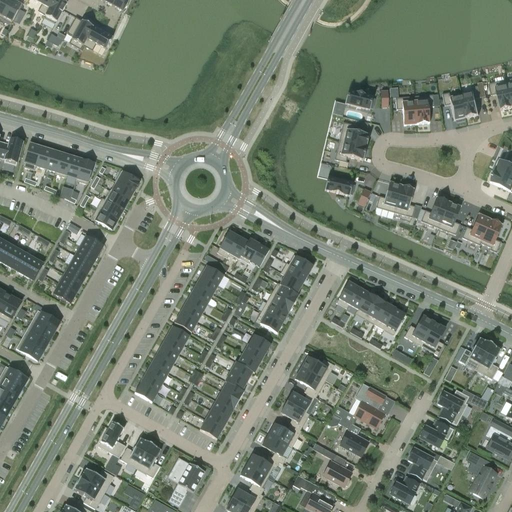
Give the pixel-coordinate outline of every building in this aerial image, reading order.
[(0,19),(0,20),(11,1),(9,0),(3,0),(0,5),(0,19)] [(30,0),(41,6),(37,13),(45,17),(54,0),(30,0)] [(54,0),(45,17),(43,19),(55,26),(61,14),(63,12),(65,8),(67,5),(58,0),(54,0)] [(115,0),(112,8),(122,13),(129,0),(115,0)] [(11,1),(0,20),(11,26),(22,7),(11,1)] [(75,19),(66,35),(73,38),(69,45),(80,52),(83,47),(93,29),(81,22),(81,23),(75,19)] [(93,29),(83,47),(92,53),(96,46),(106,51),(112,40),(93,29)] [(31,30),(27,37),(32,40),(36,33),(31,30)] [(51,35),(47,42),(52,45),(56,38),(51,35)] [(56,38),(52,45),(58,48),(62,41),(56,38)] [(511,106),(507,82),(488,86),(491,97),(497,96),(500,112),(511,109),(511,106)] [(466,119),(478,117),(475,101),(481,99),(478,88),(472,90),(472,92),(460,94),(466,119)] [(399,98),(398,89),(390,89),(391,99),(399,98)] [(372,98),(347,93),(344,106),(369,112),(370,109),(372,110),(374,101),(372,101),(372,98)] [(444,107),(450,106),(453,122),(456,122),(456,124),(465,122),(464,120),(466,119),(460,94),(449,97),(448,95),(441,96),(444,107)] [(416,126),(429,125),(427,109),(433,108),(432,97),(414,98),(416,126)] [(414,98),(395,100),(396,112),(402,111),(403,127),(416,126),(414,98)] [(338,143),(366,149),(369,137),(353,133),(354,127),(343,124),(338,143)] [(0,155),(0,159),(5,161),(4,164),(16,167),(17,164),(22,144),(10,141),(9,147),(3,145),(0,155)] [(366,149),(338,143),(334,162),(345,164),(347,158),(363,162),(366,149)] [(41,149),(30,146),(22,169),(34,172),(36,168),(35,168),(41,149)] [(51,152),(41,149),(35,168),(36,168),(46,171),(51,152)] [(500,161),(511,163),(511,160),(511,151),(502,149),(500,161)] [(46,171),(55,174),(56,174),(61,156),(51,152),(46,171)] [(56,174),(55,174),(55,176),(66,180),(67,177),(66,177),(72,159),(61,156),(56,174)] [(72,159),(66,177),(67,177),(76,180),(82,162),(72,159)] [(496,171),(495,173),(511,180),(511,166),(500,161),(499,163),(497,163),(494,170),(496,171)] [(82,162),(76,180),(75,183),(87,186),(94,166),(82,162)] [(133,194),(139,183),(138,182),(139,180),(133,176),(131,179),(120,173),(114,183),(116,185),(117,184),(133,194)] [(511,180),(495,173),(490,184),(511,194),(511,180)] [(352,185),(327,179),(324,192),(349,198),(349,196),(351,196),(353,188),(351,187),(352,185)] [(392,183),(391,185),(389,184),(384,200),(379,198),(375,209),(393,214),(401,188),(399,187),(400,185),(392,183)] [(128,203),(133,194),(117,184),(116,185),(112,193),(111,193),(128,203)] [(413,191),(401,188),(393,214),(411,220),(415,208),(409,207),(413,191)] [(370,194),(363,191),(357,206),(363,209),(370,194)] [(128,203),(111,193),(112,193),(110,192),(104,201),(104,202),(123,212),(128,203)] [(448,204),(436,199),(430,214),(424,212),(420,223),(438,230),(448,204)] [(123,212),(104,202),(104,201),(102,200),(96,210),(117,222),(123,212)] [(460,209),(448,204),(438,230),(455,237),(459,226),(454,224),(460,209)] [(96,210),(90,220),(111,232),(117,222),(96,210)] [(490,221),(478,216),(471,231),(466,229),(461,239),(479,247),(480,245),(479,245),(490,221)] [(501,227),(490,221),(479,245),(480,245),(490,250),(489,252),(496,255),(500,244),(495,242),(501,227)] [(229,256),(228,256),(238,239),(228,233),(216,254),(226,260),(229,256)] [(81,248),(97,257),(102,248),(86,239),(85,240),(80,237),(75,245),(81,248)] [(228,256),(229,256),(238,261),(239,260),(238,260),(248,244),(247,244),(238,239),(228,256)] [(247,244),(248,244),(238,260),(239,260),(248,266),(249,264),(249,263),(259,246),(249,241),(247,244)] [(14,250),(5,244),(0,252),(0,263),(5,266),(14,250)] [(249,264),(259,269),(269,252),(259,246),(249,263),(249,264)] [(75,257),(92,267),(97,257),(81,248),(75,257)] [(14,250),(5,266),(14,271),(23,255),(14,250)] [(23,255),(14,271),(23,277),(33,260),(23,255)] [(70,267),(86,276),(92,267),(75,257),(70,267)] [(307,277),(312,268),(293,257),(288,266),(307,277)] [(43,266),(33,260),(23,277),(33,282),(43,266)] [(307,277),(288,266),(286,265),(280,275),(284,277),(302,287),(307,277)] [(86,276),(70,267),(65,276),(81,286),(86,276)] [(202,278),(219,288),(224,278),(207,268),(202,278)] [(81,286),(65,276),(59,286),(76,295),(81,286)] [(302,287),(284,277),(279,286),(279,287),(296,296),(302,287)] [(196,287),(214,297),(219,288),(202,278),(196,287)] [(348,307),(348,306),(358,289),(348,284),(336,305),(346,311),(348,307)] [(296,296),(279,287),(279,286),(277,285),(271,295),(293,307),(298,297),(296,296)] [(76,295),(59,286),(53,296),(70,305),(76,295)] [(191,297),(208,306),(214,297),(196,287),(191,297)] [(348,306),(348,307),(357,311),(357,312),(367,294),(358,289),(348,306)] [(0,295),(0,317),(11,298),(2,293),(0,295)] [(367,294),(357,312),(357,311),(354,316),(364,321),(376,300),(367,294)] [(293,307),(271,295),(266,304),(287,316),(293,307)] [(203,316),(208,306),(191,297),(186,306),(203,316)] [(11,298),(0,317),(0,319),(9,325),(21,304),(11,298)] [(376,300),(364,321),(374,326),(386,305),(376,300)] [(287,316),(266,304),(261,313),(282,326),(287,316)] [(386,305),(374,326),(383,332),(395,310),(386,305)] [(180,315),(198,325),(203,316),(186,306),(180,315)] [(405,316),(395,310),(383,332),(393,337),(405,316)] [(37,312),(32,322),(53,334),(58,325),(59,325),(37,312)] [(282,326),(261,313),(255,323),(276,335),(282,326)] [(192,335),(198,325),(180,315),(175,325),(192,335)] [(423,318),(416,331),(410,327),(404,339),(420,348),(434,324),(423,318)] [(26,331),(48,344),(53,334),(32,322),(26,331)] [(434,324),(420,348),(437,357),(443,346),(437,343),(445,330),(434,324)] [(167,339),(184,348),(190,339),(173,329),(167,339)] [(26,331),(21,341),(42,353),(48,344),(26,331)] [(247,346),(265,356),(270,346),(253,337),(247,346)] [(162,348),(179,358),(184,348),(167,339),(162,348)] [(479,340),(471,354),(465,351),(458,363),(475,372),(490,346),(484,342),(483,343),(479,340)] [(42,353),(21,341),(15,350),(37,363),(37,362),(42,353)] [(242,356),(259,366),(265,356),(247,346),(242,356)] [(490,346),(475,372),(491,382),(498,370),(492,366),(500,352),(495,350),(496,349),(490,346)] [(156,357),(174,367),(179,358),(162,348),(156,357)] [(391,357),(397,361),(401,355),(395,351),(391,357)] [(259,366),(242,356),(237,365),(252,374),(254,375),(259,366)] [(151,367),(168,377),(174,367),(156,357),(151,367)] [(307,359),(300,370),(324,383),(334,367),(322,361),(319,366),(307,359)] [(434,369),(437,362),(432,359),(428,365),(434,369)] [(237,365),(235,364),(230,374),(247,384),(252,374),(237,365)] [(511,382),(511,367),(510,366),(503,378),(511,382)] [(146,376),(163,386),(168,377),(151,367),(146,376)] [(5,368),(0,377),(0,378),(21,390),(27,381),(5,368)] [(304,394),(306,395),(315,400),(324,383),(300,370),(294,381),(307,388),(304,394)] [(333,386),(338,377),(331,373),(326,382),(333,386)] [(247,384),(230,374),(224,383),(226,384),(241,393),(242,393),(247,384)] [(163,386),(146,376),(141,386),(158,395),(163,386)] [(450,384),(452,379),(446,376),(443,381),(450,384)] [(0,378),(0,390),(16,400),(21,390),(0,378)] [(243,394),(241,393),(226,384),(226,385),(221,394),(238,404),(243,394)] [(511,392),(497,385),(495,388),(503,392),(502,394),(511,399),(511,392)] [(135,396),(152,405),(158,395),(141,386),(135,396)] [(167,396),(169,389),(163,387),(160,394),(167,396)] [(361,403),(353,417),(376,430),(384,416),(376,411),(379,405),(380,406),(385,398),(369,389),(365,397),(370,400),(366,406),(361,403)] [(487,389),(480,400),(487,403),(492,393),(493,392),(487,389)] [(0,390),(0,402),(11,409),(16,400),(0,390)] [(468,399),(456,392),(452,399),(443,394),(442,396),(441,395),(438,400),(439,401),(437,406),(444,409),(439,418),(456,427),(466,407),(464,405),(468,399)] [(215,403),(232,413),(238,404),(221,394),(215,403)] [(315,400),(306,395),(303,400),(292,394),(286,404),(308,417),(318,401),(315,400)] [(0,402),(0,415),(5,418),(11,409),(0,402)] [(232,413),(215,403),(210,413),(227,422),(232,413)] [(308,417),(286,404),(280,414),(291,421),(288,427),(289,427),(299,433),(300,432),(308,417)] [(322,413),(328,416),(331,410),(325,407),(322,413)] [(332,415),(342,421),(346,413),(336,407),(334,410),(332,414),(332,415)] [(210,413),(205,422),(222,432),(227,422),(210,413)] [(341,420),(338,426),(348,432),(351,426),(341,420)] [(199,432),(216,442),(222,432),(205,422),(199,432)] [(511,453),(511,447),(509,446),(511,440),(511,439),(511,431),(493,422),(490,427),(490,428),(486,437),(492,440),(486,451),(508,462),(511,453)] [(452,432),(436,423),(432,432),(425,428),(424,431),(423,430),(419,437),(420,438),(419,440),(438,450),(444,439),(447,441),(452,432)] [(100,444),(98,448),(118,460),(118,459),(125,448),(116,443),(122,431),(123,431),(123,430),(121,429),(121,428),(114,424),(114,425),(111,424),(111,425),(107,433),(106,432),(102,438),(103,439),(101,443),(100,443),(100,444)] [(299,433),(289,427),(286,432),(274,425),(267,436),(287,447),(287,448),(291,450),(301,433),(300,432),(299,433)] [(347,433),(339,448),(360,459),(368,445),(347,433)] [(287,448),(287,447),(267,436),(261,447),(274,454),(271,459),(271,460),(279,464),(278,464),(282,466),(286,460),(281,458),(287,448)] [(127,450),(120,462),(136,471),(150,446),(144,442),(144,443),(140,440),(132,453),(127,450)] [(150,446),(136,471),(152,480),(159,468),(153,465),(160,452),(156,450),(156,449),(150,446)] [(315,446),(312,451),(332,462),(335,457),(315,446)] [(426,457),(413,451),(413,452),(411,451),(409,457),(410,457),(407,462),(414,466),(409,474),(426,483),(436,465),(437,463),(426,457)] [(429,452),(426,457),(437,463),(439,457),(429,452)] [(477,479),(469,495),(482,502),(487,492),(489,493),(489,492),(488,491),(490,488),(491,488),(492,488),(490,487),(495,477),(487,473),(490,466),(468,455),(464,464),(478,471),(475,478),(477,479)] [(271,460),(271,459),(268,457),(264,463),(252,456),(245,467),(267,479),(273,469),(275,470),(278,464),(279,464),(271,460)] [(437,463),(436,465),(450,472),(454,465),(439,457),(437,463)] [(180,481),(168,504),(178,510),(185,497),(182,496),(185,491),(192,495),(203,474),(189,466),(188,467),(178,461),(170,475),(180,481)] [(330,464),(322,478),(343,489),(351,475),(330,464)] [(267,479),(245,467),(239,478),(252,485),(249,491),(251,492),(251,491),(260,497),(260,496),(264,491),(262,489),(267,479)] [(82,476),(79,481),(104,495),(113,479),(101,472),(98,478),(86,471),(82,477),(82,476)] [(112,499),(137,511),(146,494),(115,478),(112,484),(118,487),(112,499)] [(330,511),(333,507),(321,500),(325,493),(297,478),(294,484),(301,487),(300,489),(312,496),(305,510),(308,511),(330,511)] [(269,491),(274,482),(268,479),(263,488),(269,491)] [(393,486),(390,493),(391,493),(390,496),(409,506),(419,485),(407,479),(402,488),(396,484),(395,486),(393,486)] [(77,485),(74,491),(86,499),(83,504),(95,511),(104,495),(79,481),(77,485)] [(260,496),(260,497),(251,491),(251,492),(248,497),(237,490),(231,501),(250,511),(254,511),(263,498),(260,496)] [(277,511),(280,506),(264,498),(256,511),(277,511)] [(250,511),(231,501),(225,511),(226,511),(250,511)] [(172,511),(155,502),(150,511),(151,511),(172,511)]
